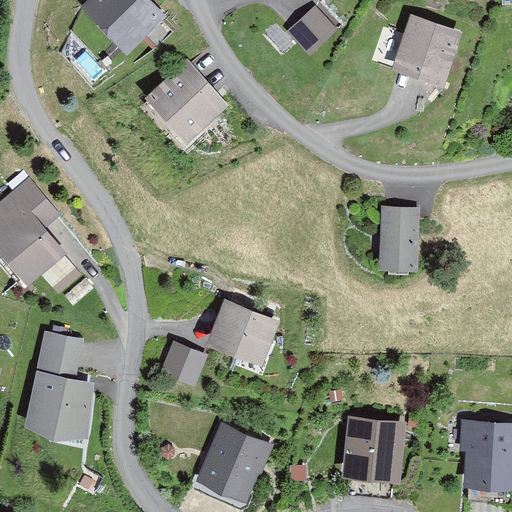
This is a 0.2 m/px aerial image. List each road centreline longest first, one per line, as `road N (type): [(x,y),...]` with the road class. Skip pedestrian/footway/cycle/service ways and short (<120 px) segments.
road 1 (residential): [(148,511),(129,471),(124,423),(138,311),(123,251),(75,165),(36,121),(17,75),(27,0)]
road 2 (residential): [(192,0),(252,95),(308,146),(371,177),(511,162)]
